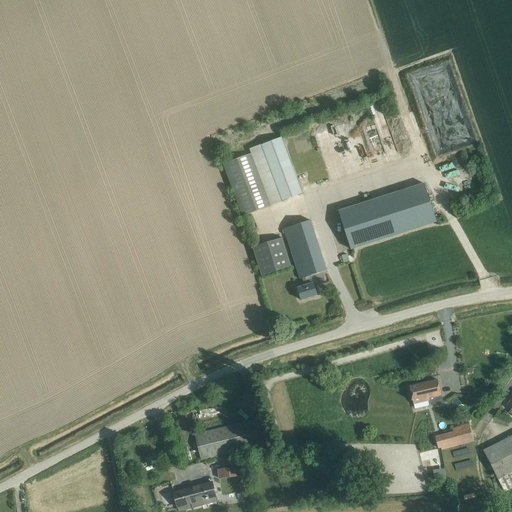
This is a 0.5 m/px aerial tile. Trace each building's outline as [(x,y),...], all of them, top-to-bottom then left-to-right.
[(414,111),(403,115),(407,128),(418,125),(414,111)] [(376,119),(388,147),(396,144),(385,115),(376,119)] [(261,145),(282,201),(303,194),(282,137),(261,145)] [(375,143),(367,157),(372,160),(381,146),(375,143)] [(324,150),(329,169),(340,166),(338,160),(350,157),(346,144),(324,150)] [(252,153),(222,164),(242,217),(271,206),(252,153)] [(422,182),(339,209),(353,251),(435,222),(422,182)] [(311,220),(286,228),(301,278),(303,277),(306,285),(298,288),(302,300),(317,295),(311,276),(327,271),(311,220)] [(282,238),(253,247),(262,276),(291,267),(282,238)] [(430,406),(443,403),(438,380),(410,386),(414,404),(429,400),(430,406)] [(511,398),(507,406),(511,409),(509,412),(511,414),(511,436),(484,451),(505,492),(511,488),(511,398)] [(197,434),(203,460),(261,445),(255,420),(197,434)] [(442,449),(464,444),(474,441),(469,425),(452,429),(453,433),(436,437),(439,449),(442,449)] [(447,479),(441,449),(420,454),(423,469),(431,468),(432,472),(434,471),(436,481),(447,479)] [(145,468),(154,465),(152,459),(143,462),(145,468)] [(239,467),(218,469),(220,479),(240,476),(239,467)] [(218,501),(215,492),(213,482),(174,493),(178,507),(192,503),(193,508),(218,501)] [(337,494),(334,495),(334,499),(341,499),(341,500),(345,500),(345,490),(337,491),(337,494)]
